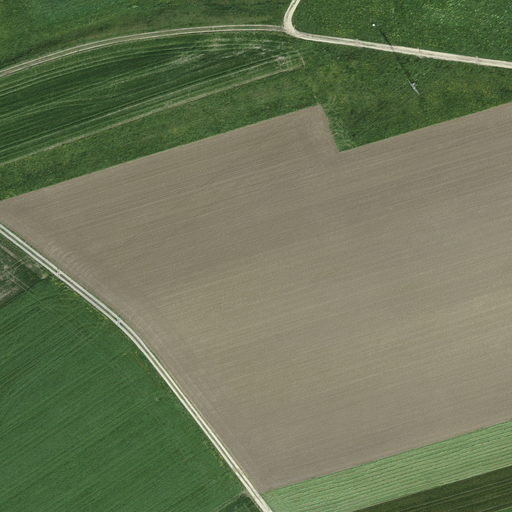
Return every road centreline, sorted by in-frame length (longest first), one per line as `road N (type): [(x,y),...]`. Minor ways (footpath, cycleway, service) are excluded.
road 1 (track): [(511,65),(232,27),(78,51),(0,75)]
road 2 (track): [(0,229),(146,351),(268,511)]
